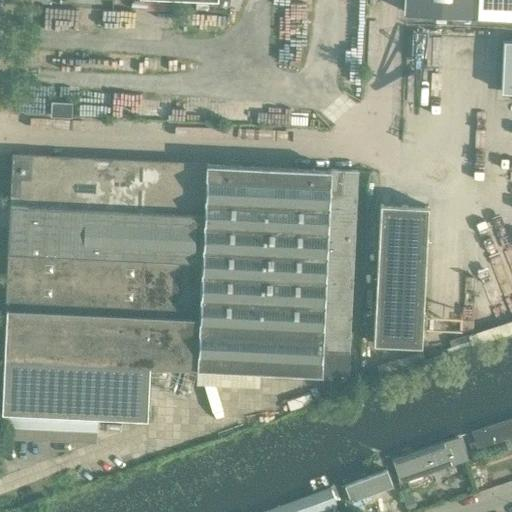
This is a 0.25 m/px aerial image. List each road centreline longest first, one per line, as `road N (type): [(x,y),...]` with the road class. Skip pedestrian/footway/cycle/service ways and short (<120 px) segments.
road 1 (unclassified): [(0,133),(378,144),(385,0)]
road 2 (unknown): [(0,462),(233,374)]
